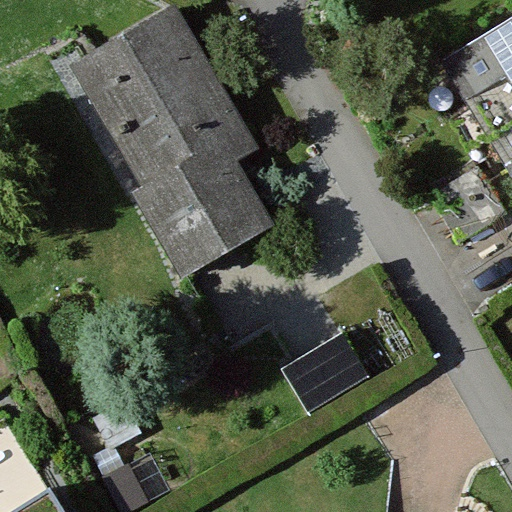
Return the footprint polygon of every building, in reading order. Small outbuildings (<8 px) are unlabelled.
[(136,193),(181,271),(265,223),(228,158),(251,144),(173,7),(73,63),(144,188),(136,193)] [(511,21),(449,59),(511,164),(511,21)] [(340,335),(283,370),(310,414),(367,378),(340,335)] [(0,496),(36,476),(3,419),(0,420),(0,496)] [(13,511),(60,511),(47,491),(13,511)]
